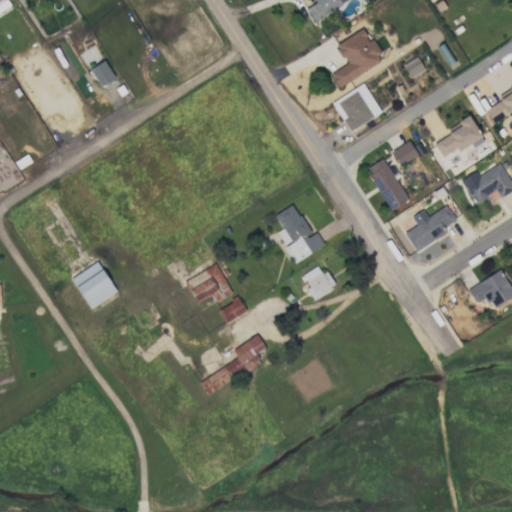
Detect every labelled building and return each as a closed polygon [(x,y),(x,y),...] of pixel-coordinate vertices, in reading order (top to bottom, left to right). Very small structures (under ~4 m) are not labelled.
[(0,0),(0,10),(9,5),(5,0),(0,0)] [(313,0),(315,2),(305,8),(312,21),(348,0),(313,0)] [(329,73),(336,86),(382,61),(364,28),(334,44),(345,64),(329,73)] [(402,64),(408,77),(423,70),(417,57),(402,64)] [(99,86),(113,78),(103,60),(89,68),(99,86)] [(379,115),(365,84),(331,99),(346,131),(379,115)] [(491,122),(511,113),(511,86),(496,93),(500,102),(485,108),(491,122)] [(481,135),(468,115),(445,129),(448,134),(432,144),(442,159),(481,135)] [(416,155),(408,140),(390,151),(399,165),(416,155)] [(388,209),(406,200),(382,158),(365,168),(388,209)] [(477,175),(474,171),(459,180),(473,204),(495,191),(499,197),(511,189),(511,186),(498,163),(477,175)] [(273,214),(281,229),(276,231),(284,246),(283,246),(292,262),(323,246),(315,231),(309,235),(293,204),(273,214)] [(415,252),(444,232),(441,228),(454,219),(445,205),(427,217),(422,209),(410,217),(415,225),(403,233),(415,252)] [(69,279),(89,309),(116,291),(96,261),(69,279)] [(184,279),(193,302),(212,294),(214,300),(229,294),(217,265),(184,279)] [(335,285),(325,271),(321,274),(315,265),(299,277),(314,299),(335,285)] [(492,308),(511,295),(511,291),(499,269),(466,289),(474,303),(485,297),(492,308)] [(216,309),(224,323),(245,311),(237,297),(216,309)] [(198,381),(205,394),(259,362),(254,354),(264,348),(256,334),(231,350),(236,358),(198,381)]
